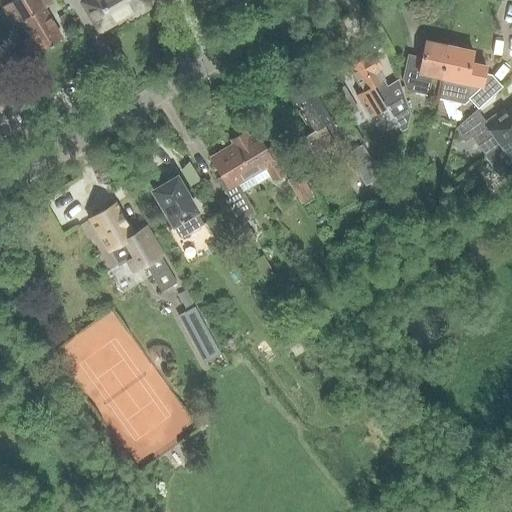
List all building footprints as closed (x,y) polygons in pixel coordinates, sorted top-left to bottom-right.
[(32,57),(61,40),(43,8),(51,4),(48,0),(13,0),(1,7),(12,26),(20,21),(30,39),(24,43),(32,57)] [(98,32),(122,18),(111,0),(90,0),(82,5),(98,32)] [(111,0),(122,18),(136,11),(137,13),(141,14),(147,10),(147,4),(144,0),(111,0)] [(433,76),(440,77),(447,48),(426,43),(422,58),(408,55),(403,81),(407,92),(429,96),(433,76)] [(477,109),(502,89),(491,77),(485,76),(487,68),(471,65),(473,53),(447,48),(440,77),(435,99),(464,105),(469,100),(477,109)] [(381,69),(372,54),(349,67),(363,91),(357,95),(370,118),(385,109),(384,108),(386,107),(394,125),(407,120),(409,109),(400,85),(389,90),(384,81),(384,80),(378,70),(381,69)] [(332,92),(337,101),(348,95),(343,86),(332,92)] [(336,121),(315,87),(292,101),(311,133),(300,140),(311,157),(345,137),(335,121),(336,121)] [(494,136),(502,147),(511,139),(511,107),(502,116),(500,114),(487,123),(477,110),(456,129),(466,142),(473,138),(479,146),(494,136)] [(235,145),(253,175),(265,168),(274,182),(287,174),(270,147),(266,150),(256,134),(248,138),(246,133),(233,141),(235,145)] [(511,139),(502,147),(508,155),(493,167),(501,178),(511,170),(511,139)] [(255,239),(244,219),(255,213),(244,195),(259,186),(253,175),(235,145),(211,159),(222,177),(218,179),(229,199),(219,204),(244,245),(255,239)] [(348,153),(367,185),(381,176),(362,145),(348,153)] [(313,196),(299,174),(287,181),(300,204),(313,196)] [(154,191),(164,208),(158,212),(169,230),(176,226),(184,240),(205,227),(197,214),(176,179),(154,191)] [(402,192),(400,204),(412,206),(414,194),(402,192)] [(111,250),(119,264),(126,260),(134,272),(146,265),(163,294),(178,285),(161,256),(163,255),(147,228),(133,236),(115,205),(91,220),(109,251),(111,250)] [(212,243),(222,260),(226,257),(232,254),(222,237),(212,243)] [(220,355),(195,308),(179,316),(204,363),(220,355)] [(299,328),(283,336),(287,343),(297,342),(304,338),(299,328)]
